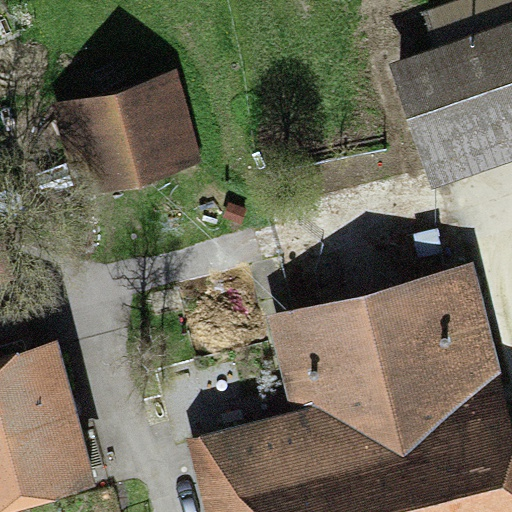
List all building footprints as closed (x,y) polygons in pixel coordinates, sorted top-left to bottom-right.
[(511,125),(511,27),(402,65),(432,153),(511,125)] [(195,156),(171,72),(61,102),(84,186),(195,156)] [(415,231),(420,255),(443,250),(438,226),(415,231)] [(191,431),(212,511),(511,511),(511,411),(471,256),(267,309),(292,405),(191,431)] [(0,501),(96,476),(58,328),(18,338),(1,275),(0,275),(0,501)]
